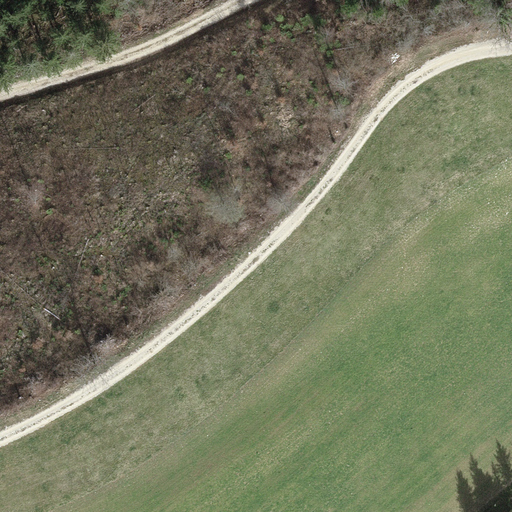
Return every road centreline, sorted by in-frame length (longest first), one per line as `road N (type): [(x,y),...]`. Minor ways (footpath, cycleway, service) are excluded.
road 1 (track): [(511,43),(462,44),(411,64),(379,93),(303,204),(233,278),(112,377),(0,441)]
road 2 (track): [(0,86),(111,57),(257,0)]
